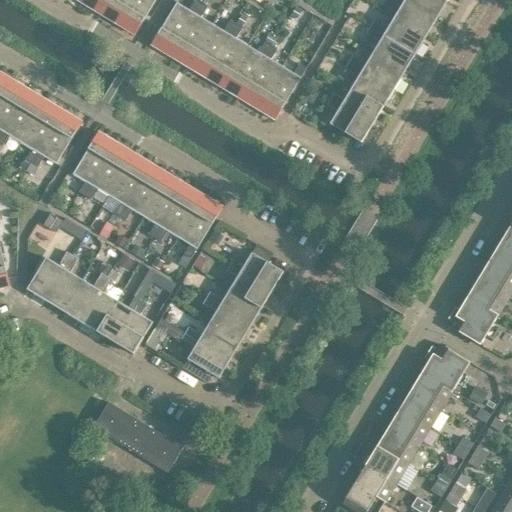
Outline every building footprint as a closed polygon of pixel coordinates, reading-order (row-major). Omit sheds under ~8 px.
[(83,0),(82,2),(100,13),(107,0),(83,0)] [(107,0),(100,13),(117,23),(130,0),(107,0)] [(130,0),(117,23),(135,34),(156,0),(130,0)] [(198,0),(195,0),(190,9),(177,2),(152,44),(170,55),(202,2),(198,0)] [(392,0),(402,6),(395,17),(427,36),(437,19),(405,0),(392,0)] [(405,0),(437,19),(448,1),(445,0),(405,0)] [(202,17),(208,6),(202,2),(170,55),(188,66),(213,24),(202,17)] [(244,10),(237,22),(244,27),(251,14),(244,10)] [(388,28),(375,20),(371,26),(416,54),(427,36),(395,17),(388,28)] [(231,20),(225,31),(213,24),(188,66),(205,76),(237,24),(231,20)] [(237,38),(243,27),(237,24),(205,76),(223,87),(248,45),(237,38)] [(367,33),(380,41),(373,53),(405,72),(416,54),(371,26),(367,33)] [(266,41),(260,52),(248,45),(223,87),(240,97),(272,45),(266,41)] [(272,59),(278,48),(272,45),(240,97),(257,108),(283,66),(272,59)] [(366,64),(353,56),(349,62),(395,90),(405,72),(373,53),(366,64)] [(346,68),(359,76),(352,88),(384,107),(395,90),(349,62),(346,68)] [(276,119),(307,67),(300,63),(295,73),(283,66),(257,108),(276,119)] [(0,98),(12,79),(0,71),(0,98)] [(0,137),(29,89),(12,79),(0,98),(0,137)] [(309,86),(302,97),(313,104),(320,93),(309,86)] [(345,99),(335,93),(331,99),(373,125),(384,107),(352,88),(345,99)] [(0,143),(3,146),(10,135),(21,142),(47,100),(29,89),(0,137),(0,143)] [(327,105),(338,111),(325,132),(339,141),(344,132),(362,143),(373,125),(331,99),(327,105)] [(33,149),(26,160),(32,163),(64,110),(47,100),(21,142),(33,149)] [(57,164),(83,122),(64,110),(32,163),(38,167),(44,156),(57,164)] [(86,181),(80,192),(85,196),(117,143),(99,132),(73,174),(86,181)] [(91,199),(98,189),(109,195),(135,153),(117,143),(85,196),(91,199)] [(121,202),(114,213),(120,217),(152,164),(135,153),(109,195),(121,202)] [(126,220),(133,210),(144,217),(170,174),(152,164),(120,217),(126,220)] [(156,224),(149,234),(155,238),(187,185),(170,174),(144,217),(156,224)] [(161,241),(168,231),(179,238),(205,195),(187,185),(155,238),(161,241)] [(185,254),(192,258),(223,206),(205,195),(179,238),(191,245),(185,254)] [(44,224),(57,232),(64,221),(51,213),(44,224)] [(107,222),(101,233),(108,237),(114,227),(115,227),(107,222)] [(511,223),(501,241),(511,247),(511,223)] [(77,224),(71,233),(82,240),(88,230),(77,224)] [(120,234),(116,242),(125,247),(130,240),(120,234)] [(490,260),(511,273),(511,247),(501,241),(490,260)] [(0,288),(10,286),(0,244),(0,288)] [(136,244),(132,251),(142,257),(146,250),(136,244)] [(59,265),(47,257),(27,289),(46,300),(73,255),(67,251),(59,265)] [(245,265),(234,258),(231,264),(273,290),(284,272),(252,252),(245,265)] [(184,254),(179,263),(186,268),(192,259),(184,254)] [(71,272),(79,259),(73,255),(46,300),(63,311),(83,279),(71,272)] [(200,255),(194,265),(202,269),(208,260),(200,255)] [(511,293),(511,273),(490,260),(479,278),(510,297),(511,293)] [(104,261),(100,269),(108,274),(113,266),(104,261)] [(227,270),(238,277),(231,288),(263,307),(273,290),(231,264),(227,270)] [(151,268),(146,277),(153,281),(158,273),(151,268)] [(102,273),(94,286),(83,279),(63,311),(81,322),(108,276),(102,273)] [(106,293),(114,280),(108,276),(81,322),(98,332),(118,300),(106,293)] [(468,297),(499,316),(510,297),(479,278),(468,297)] [(170,279),(164,289),(171,293),(177,284),(170,279)] [(224,300),(210,291),(207,298),(252,325),(263,307),(231,288),(224,300)] [(135,297),(129,307),(118,300),(98,332),(116,343),(141,300),(135,297)] [(500,327),(494,323),(499,316),(468,297),(460,310),(456,307),(449,319),(453,321),(450,326),(481,345),(487,335),(493,338),(500,327)] [(203,303),(216,312),(209,323),(241,342),(252,325),(207,298),(203,303)] [(141,314),(147,304),(141,300),(116,343),(134,354),(153,322),(141,314)] [(162,318),(146,345),(158,352),(174,325),(162,318)] [(202,335),(189,327),(186,332),(231,360),(241,342),(209,323),(202,335)] [(213,374),(220,378),(231,360),(186,332),(182,338),(195,346),(188,359),(213,374)] [(425,357),(426,358),(430,360),(422,373),(453,391),(458,384),(464,387),(471,376),(464,372),(470,362),(440,343),(437,348),(432,345),(425,357)] [(188,359),(183,368),(208,383),(213,374),(188,359)] [(411,391),(442,410),(453,391),(422,373),(411,391)] [(476,386),(469,398),(482,405),(489,393),(476,386)] [(400,409),(431,428),(442,410),(411,391),(400,409)] [(113,405),(98,430),(164,470),(180,444),(113,405)] [(476,417),(486,423),(492,415),(481,408),(476,417)] [(388,428),(419,447),(431,428),(400,409),(388,428)] [(491,426),(501,432),(506,423),(496,417),(491,426)] [(377,446),(408,465),(419,447),(388,428),(377,446)] [(474,443),(464,437),(459,445),(469,452),(474,443)] [(454,454),(464,460),(469,452),(459,445),(454,454)] [(371,457),(368,455),(363,463),(397,484),(408,465),(377,446),(371,457)] [(489,452),(478,446),(473,454),(483,460),(489,452)] [(468,462),(478,469),(483,460),(473,454),(468,462)] [(81,459),(75,470),(82,474),(88,464),(81,459)] [(361,473),(356,482),(355,483),(386,502),(397,484),(363,463),(359,471),(361,473)] [(462,472),(456,483),(466,489),(473,478),(462,472)] [(452,480),(442,474),(437,482),(447,489),(452,480)] [(501,496),(511,502),(511,477),(511,478),(501,496)] [(356,482),(353,481),(347,490),(350,491),(344,503),(358,511),(379,511),(386,502),(355,483),(356,482)] [(431,491),(442,497),(447,489),(437,482),(431,491)] [(466,489),(456,483),(451,491),(461,497),(466,489)] [(446,499),(456,506),(461,497),(451,491),(446,499)] [(511,511),(511,502),(501,496),(491,511),(511,511)] [(418,497),(412,507),(419,511),(420,511),(428,511),(432,506),(418,497)]
